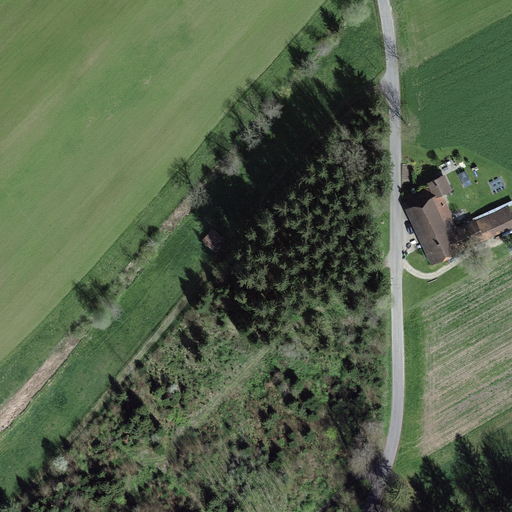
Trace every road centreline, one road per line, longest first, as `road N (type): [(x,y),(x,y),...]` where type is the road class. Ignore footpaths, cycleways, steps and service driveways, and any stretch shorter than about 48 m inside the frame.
road 1 (track): [(393,71),(343,109),(13,511)]
road 2 (tertiary): [(381,0),(393,71),(390,292),(398,408),(393,448),(367,511)]
